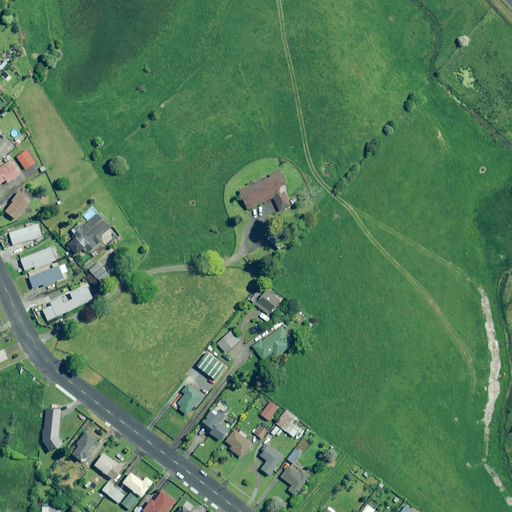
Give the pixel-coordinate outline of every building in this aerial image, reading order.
[(35,162),(26,149),(16,156),(25,169),(35,162)] [(19,175),(11,162),(1,169),(0,167),(0,183),(6,180),(7,183),(19,175)] [(286,184),(280,170),(269,175),(270,177),(239,191),(247,209),(273,198),(279,211),(292,205),(283,186),(286,184)] [(30,201),(18,192),(12,201),(13,202),(5,212),(16,220),(30,201)] [(94,258),(107,247),(97,236),(110,225),(99,213),(81,229),(78,225),(70,231),(94,258)] [(42,236),(38,224),(9,233),(13,245),(42,236)] [(56,260),(51,247),(20,259),(25,270),(34,267),(35,268),(56,260)] [(110,277),(98,262),(89,270),(101,284),(110,277)] [(63,278),(59,266),(29,278),(33,288),(42,284),(43,286),(63,278)] [(88,302),(82,288),(70,293),(73,299),(63,304),(60,298),(50,303),(52,305),(42,310),(47,321),(88,302)] [(280,300),(266,290),(263,295),(257,290),(249,300),(269,315),(280,300)] [(296,343),(283,325),(253,347),(262,360),(272,353),(276,358),(296,343)] [(239,340),(231,331),(217,344),(226,353),(239,340)] [(204,367),(197,361),(189,372),(196,377),(204,367)] [(203,396),(189,384),(182,391),(185,394),(177,403),(181,407),(179,409),(186,415),(203,396)] [(278,408),(270,402),(261,415),(269,421),(278,408)] [(226,416),(214,407),(203,423),(212,429),(209,433),(221,441),(229,431),(220,424),(226,416)] [(46,408),(44,430),(43,430),(42,435),(44,435),(43,441),(50,452),(62,444),(58,437),(60,410),(58,409),(50,409),(46,408)] [(294,417),(286,410),(276,423),(293,437),(300,429),(291,422),(294,417)] [(268,430),(260,425),(254,433),(262,439),(268,430)] [(251,443),(234,430),(225,441),(231,446),(229,449),(240,457),(251,443)] [(97,439),(86,431),(76,444),(79,446),(72,455),(82,463),(91,452),(89,450),(97,439)] [(283,456),(266,445),(259,455),(267,461),(261,469),(269,475),(283,456)] [(301,453),(295,449),(287,459),(293,464),(301,453)] [(122,468),(103,454),(94,466),(113,480),(122,468)] [(91,463),(86,460),(81,466),(86,470),(91,463)] [(301,475),(289,466),(281,477),(292,485),(288,491),(295,496),(308,477),(303,473),(301,475)] [(142,482),(131,473),(123,483),(141,497),(153,482),(146,477),(142,482)] [(112,486),(107,494),(119,503),(124,496),(112,486)] [(167,511),(176,501),(161,490),(153,500),(152,499),(143,511),(144,511),(167,511)] [(138,500),(130,493),(121,503),(129,510),(138,500)] [(54,511),(55,503),(42,504),(42,511),(54,511)]
